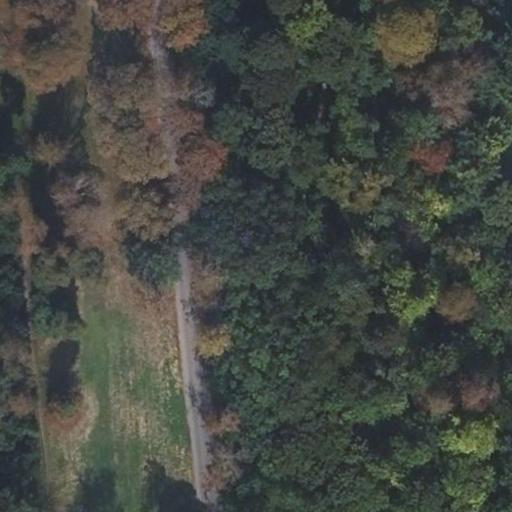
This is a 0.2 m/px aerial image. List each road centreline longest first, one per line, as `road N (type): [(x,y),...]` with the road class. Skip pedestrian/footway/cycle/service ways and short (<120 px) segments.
road 1 (track): [(343,0),(322,99),(338,436),(331,511)]
road 2 (unclassified): [(156,0),(205,511)]
road 3 (track): [(44,511),(1,0)]
